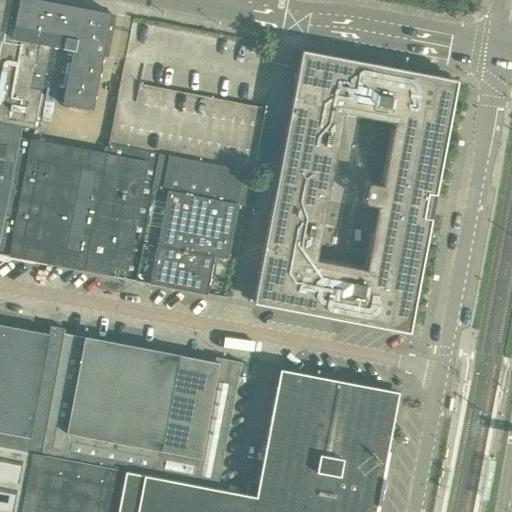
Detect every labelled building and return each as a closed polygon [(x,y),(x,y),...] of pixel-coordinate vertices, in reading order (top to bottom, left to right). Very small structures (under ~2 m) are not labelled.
[(7,0),(0,39),(0,122),(33,129),(40,90),(30,88),(38,44),(72,50),(62,100),(61,100),(61,104),(71,106),(70,107),(86,111),(87,109),(92,110),(110,13),(109,13),(39,0),(7,0)] [(422,216),(427,193),(435,195),(457,80),(300,50),(258,272),(252,303),(408,333),(430,218),(422,216)] [(0,231),(18,137),(20,128),(0,123),(0,231)] [(0,255),(133,280),(157,154),(107,144),(105,154),(18,137),(0,231),(0,255)] [(157,154),(133,280),(148,283),(205,294),(213,256),(227,259),(238,205),(245,206),(252,172),(157,154)] [(0,447),(33,453),(39,455),(63,334),(64,330),(63,330),(63,328),(49,326),(49,327),(48,334),(0,325),(0,447)] [(39,455),(125,471),(136,473),(160,352),(152,351),(151,356),(144,355),(145,350),(63,334),(39,455)] [(160,352),(136,473),(216,488),(239,368),(160,352)] [(125,471),(117,511),(374,511),(397,392),(279,369),(256,487),(247,486),(245,500),(215,494),(216,488),(136,473),(125,471)] [(0,511),(21,511),(33,453),(0,447),(0,511)] [(117,511),(125,471),(39,455),(33,453),(21,511),(117,511)]
